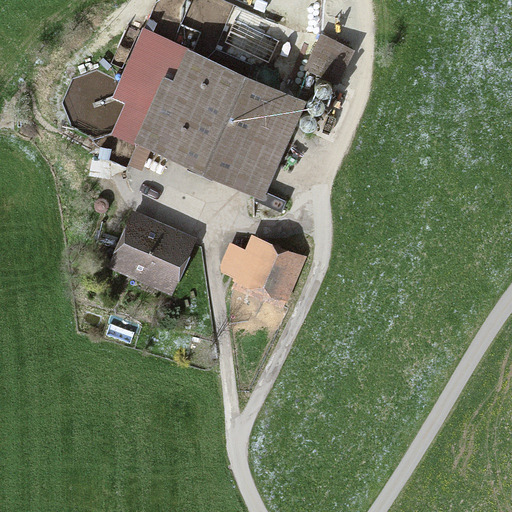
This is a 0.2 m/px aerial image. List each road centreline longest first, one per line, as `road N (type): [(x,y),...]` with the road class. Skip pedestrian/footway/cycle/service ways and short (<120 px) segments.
road 1 (track): [(365,62),(359,100),(324,187),(316,275),(235,437),(259,511)]
road 2 (track): [(235,437),(208,219),(324,227)]
road 3 (unclassified): [(511,297),(377,511)]
